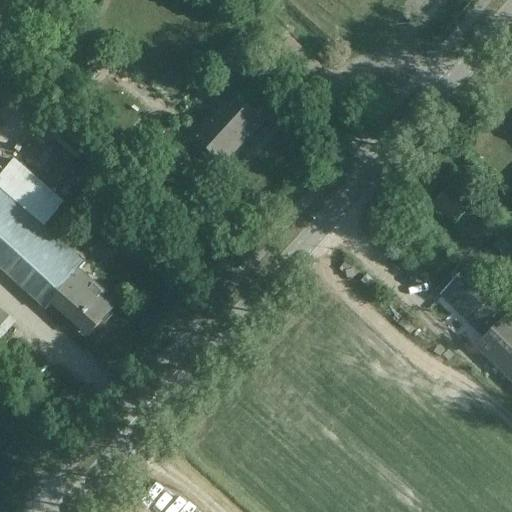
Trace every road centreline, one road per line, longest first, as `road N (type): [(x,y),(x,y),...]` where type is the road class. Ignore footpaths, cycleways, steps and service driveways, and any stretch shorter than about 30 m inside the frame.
road 1 (tertiary): [(65,511),(511,14)]
road 2 (track): [(511,417),(456,365),(425,365),(300,249)]
road 3 (track): [(482,370),(327,219)]
